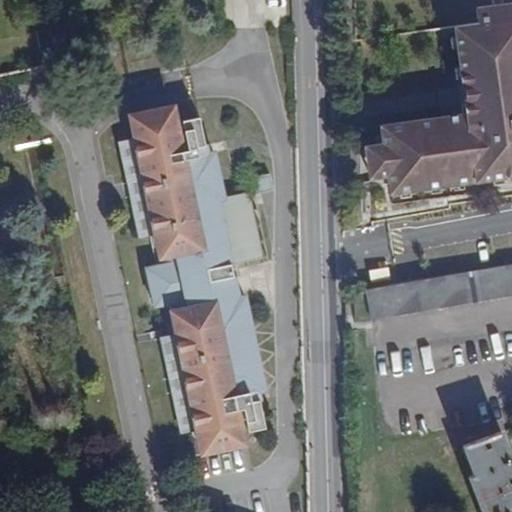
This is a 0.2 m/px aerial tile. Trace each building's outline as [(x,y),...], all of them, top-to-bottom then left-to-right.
[(511,0),(491,0),(492,7),(491,7),(480,9),(481,23),(470,24),(468,24),(475,84),(479,84),(481,110),(470,113),(471,115),(460,116),(460,113),(380,125),(382,141),(386,171),(387,183),(496,170),(501,157),(508,156),(510,175),(511,174),(511,0)] [(475,84),(468,24),(456,26),(465,103),(460,104),(460,113),(460,116),(471,115),(470,113),(481,110),(479,84),(475,84)] [(228,278),(237,276),(235,264),(263,258),(250,193),(225,198),(216,152),(208,154),(201,117),(182,121),(185,135),(178,137),(173,109),(131,117),(137,140),(156,234),(163,264),(146,267),(154,307),(171,304),(178,335),(198,428),(203,451),(242,441),(237,420),(245,417),(248,430),(265,426),(256,391),(265,389),(241,295),(240,292),(231,291),(228,278)] [(156,234),(137,140),(121,144),(141,236),(156,234)] [(386,171),(382,141),(364,145),(367,173),(386,171)] [(388,191),(510,175),(508,156),(501,157),(496,170),(387,183),(388,191)] [(272,174),(253,178),(257,194),(276,190),(272,174)] [(511,263),(369,287),(374,318),(511,294),(511,263)] [(240,292),(237,276),(228,278),(231,291),(240,292)] [(182,431),(198,428),(178,335),(162,338),(182,431)] [(511,511),(511,462),(500,432),(464,446),(474,473),(468,476),(481,511),(511,511)]
